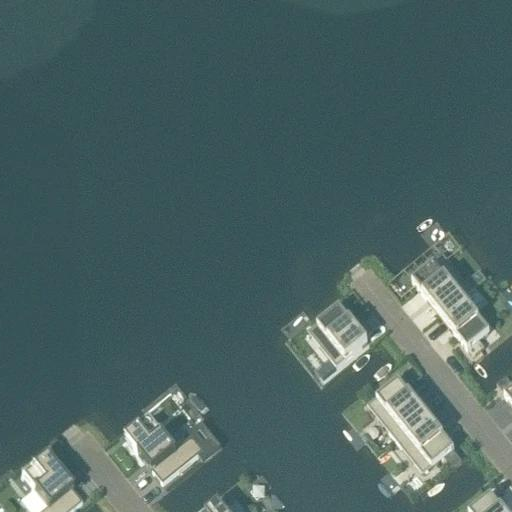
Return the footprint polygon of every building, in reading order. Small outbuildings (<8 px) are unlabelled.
[(412,285),(440,320),(462,302),(463,303),(472,295),(443,260),(412,285)] [(462,302),(440,320),(467,354),(468,354),(473,360),(484,351),(479,345),(490,336),(463,303),(462,302)] [(327,341),(318,349),(336,371),(368,346),(339,311),(317,329),(327,341)] [(511,409),(511,388),(506,381),(497,388),(505,399),(504,400),(511,409)] [(377,402),(387,415),(377,422),(395,444),(426,419),(399,384),(377,402)] [(454,453),(426,419),(395,444),(412,466),(422,459),(432,471),(444,462),(452,472),(461,464),(453,454),(454,453)] [(192,441),(175,454),(150,423),(138,433),(129,440),(126,443),(152,476),(153,476),(163,488),(203,455),(192,441)] [(133,427),(124,434),(129,440),(138,433),(133,427)] [(214,442),(206,448),(212,456),(220,449),(214,442)] [(74,511),(82,506),(46,461),(21,480),(46,511),(45,511),(74,511)] [(474,511),(501,511),(491,499),(474,511)]
